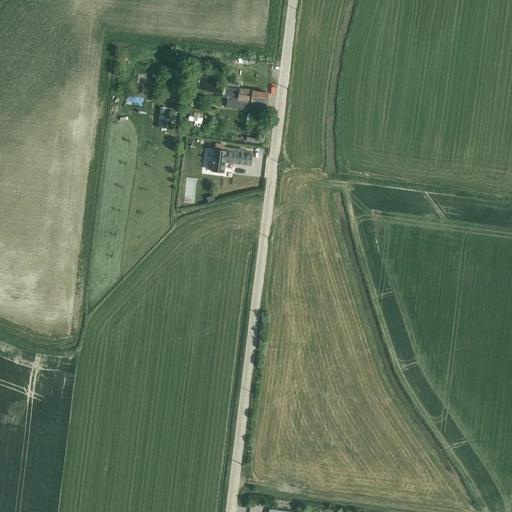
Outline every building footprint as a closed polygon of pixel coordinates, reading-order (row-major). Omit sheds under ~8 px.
[(239,89),(228,87),(226,87),(226,86),(223,86),(222,94),(223,94),(223,96),(225,97),(224,98),(227,99),(226,108),(253,112),(254,103),(266,105),(268,87),(269,81),(256,80),(255,85),(254,90),(240,89),(239,89)] [(228,87),(239,89),(240,81),(229,80),(228,87)] [(198,82),(196,92),(211,95),(213,85),(198,82)] [(153,105),(152,118),(156,118),(163,119),(163,105),(157,105),(153,105)] [(191,108),(188,121),(194,123),(194,127),(201,128),(205,111),(191,108)] [(243,155),(243,151),(244,149),(226,147),(226,151),(214,150),(211,171),(223,173),(224,173),(225,163),(251,166),(252,156),(249,156),(243,155)] [(180,197),(190,197),(191,177),(181,177),(180,197)]
